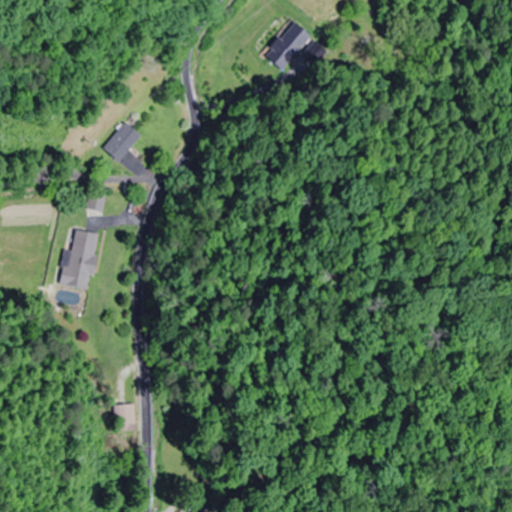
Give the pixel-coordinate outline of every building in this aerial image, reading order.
[(284,73),(313,38),(292,21),(264,55),(284,73)] [(138,139),(125,124),(100,147),(113,162),(138,139)] [(103,197),(89,196),(88,211),(103,212),(103,197)] [(97,235),(74,232),(71,253),(63,252),(58,287),(89,291),(97,235)] [(134,405),(118,406),(119,434),(135,433),(134,405)]
